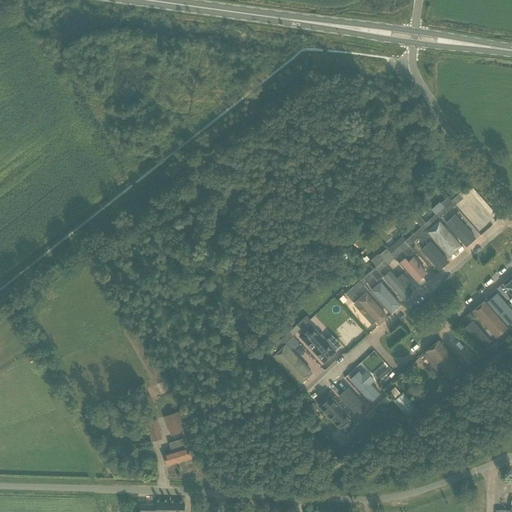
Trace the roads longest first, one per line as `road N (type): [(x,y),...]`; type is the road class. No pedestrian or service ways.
road 1 (unclassified): [(0,487),(355,499),(397,496),(511,456)]
road 2 (residential): [(511,216),(394,318),(391,336),(399,347),(415,348),(511,265)]
road 3 (unclassified): [(511,216),(437,114),(413,70),(412,43)]
road 4 (secondary): [(147,0),(340,27)]
